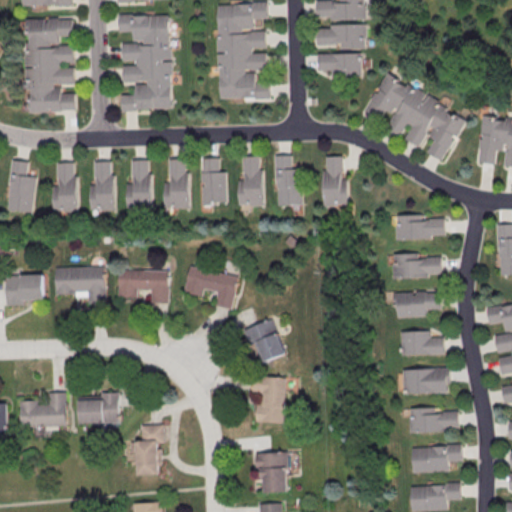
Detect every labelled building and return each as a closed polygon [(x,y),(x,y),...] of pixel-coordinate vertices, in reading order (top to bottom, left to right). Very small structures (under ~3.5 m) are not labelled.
[(366,19),(366,0),(317,0),(317,19),(366,19)] [(221,97),(220,67),(217,67),(217,36),(219,36),(218,3),(269,2),(269,18),(255,18),(255,30),(267,30),(267,47),(253,47),(253,52),(267,52),(268,68),(246,68),(247,71),(256,71),(256,80),(270,80),(270,97),(255,98),(255,96),(221,97)] [(171,107),(170,77),(173,77),(172,46),(169,46),(168,13),(120,14),(121,33),(132,33),(133,42),(121,43),(122,60),(136,59),(136,64),(122,65),(123,81),(144,80),(144,83),(135,83),(135,93),(122,93),(122,110),(138,110),(138,108),(171,107)] [(29,112),(28,82),(25,82),(24,51),(27,51),(25,18),(73,16),(74,35),(62,35),(63,44),(74,44),(75,61),(61,61),(61,67),(75,66),(76,82),(54,82),(54,86),(64,86),(65,92),(76,92),(76,108),(63,109),(63,111),(29,112)] [(367,23),(318,23),(318,47),(367,47),(367,23)] [(362,52),(319,52),(319,68),(330,68),(330,76),(362,76),(362,52)] [(388,71),(363,112),(401,135),(409,122),(412,125),(405,137),(419,146),(431,126),(433,127),(429,135),(435,138),(427,150),(443,160),(467,119),(439,102),(441,100),(418,87),(417,88),(388,71)] [(483,114),(511,116),(511,164),(506,164),(508,143),(505,143),(504,150),(497,149),(496,163),(479,161),(481,147),(480,147),(483,114)] [(303,164),(292,164),(292,154),(277,154),(277,204),(303,204),(303,164)] [(243,155),(244,179),(239,179),(239,203),(264,203),(263,169),(260,169),(260,155),(243,155)] [(342,155),(343,178),(348,178),(349,203),(324,203),(323,169),(326,169),(326,155),(342,155)] [(170,158),(170,181),(165,181),(165,206),(190,205),(190,171),(187,171),(186,157),(170,158)] [(202,157),(202,204),(227,204),(227,166),(220,166),(220,157),(202,157)] [(29,160),(12,159),(9,210),(34,211),(36,173),(28,173),(29,160)] [(132,159),(133,182),(127,182),(128,207),(153,206),(152,172),(149,172),(149,159),(132,159)] [(95,160),(96,184),(90,184),(91,208),(116,208),(115,174),(112,174),(112,160),(95,160)] [(58,162),(58,185),(53,186),(53,210),(78,210),(78,175),(75,175),(74,162),(58,162)] [(446,238),(446,213),(397,213),(397,238),(446,238)] [(511,272),(498,273),(496,223),(511,222),(511,272)] [(443,253),(394,253),(394,277),(443,277),(443,253)] [(55,266),(104,264),(106,300),(89,300),(88,290),(75,290),(75,293),(56,294),(55,266)] [(239,274),(190,265),(185,292),(203,295),(204,289),(217,292),(215,304),(233,308),(239,274)] [(169,269),(119,269),(119,296),(138,296),(138,289),(149,289),(149,297),(169,297),(169,269)] [(43,273),(45,298),(24,299),(25,304),(8,305),(7,275),(43,273)] [(396,290),(396,314),(441,314),(441,290),(396,290)] [(511,303),(511,399),(502,401),(499,385),(511,382),(510,373),(511,372),(511,369),(499,372),(496,355),(509,353),(508,349),(495,352),(492,334),(511,331),(511,328),(502,330),(501,320),(488,323),(485,306),(499,304),(499,306),(511,303)] [(286,353),(273,317),(245,327),(258,363),(286,353)] [(401,331),(401,354),(445,354),(445,331),(401,331)] [(403,367),(403,392),(451,392),(451,367),(403,367)] [(285,376),(256,375),(256,422),(285,422),(285,376)] [(67,426),(67,392),(50,392),(50,401),(22,401),(22,426),(67,426)] [(120,392),(80,392),(80,423),(120,423),(120,392)] [(8,402),(0,402),(0,430),(9,431),(8,402)] [(410,430),(459,430),(459,407),(410,407),(410,430)] [(165,423),(141,424),(142,440),(128,441),(128,461),(138,461),(138,473),(160,473),(159,445),(165,445),(165,423)] [(409,446),(441,444),(441,443),(458,442),(459,458),(444,459),(445,469),(410,471),(409,446)] [(256,478),(264,478),(264,491),(288,491),(288,451),(256,451),(256,478)] [(408,485),(440,483),(440,482),(457,481),(458,497),(444,498),(444,508),(409,510),(408,485)] [(159,511),(160,501),(135,501),(134,511),(159,511)] [(283,511),(283,502),(259,501),(259,511),(283,511)]
